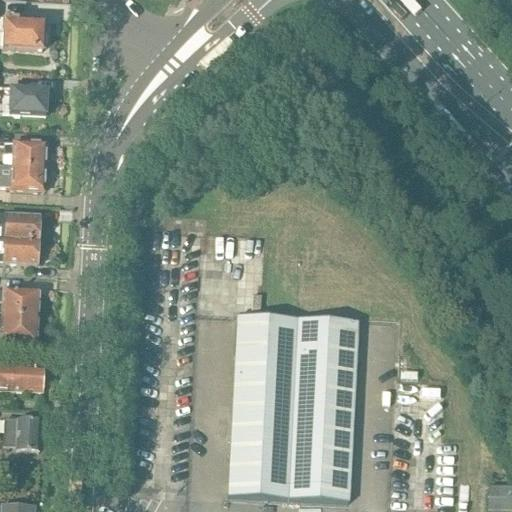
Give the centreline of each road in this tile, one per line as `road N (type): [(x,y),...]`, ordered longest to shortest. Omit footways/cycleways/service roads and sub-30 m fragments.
road 1 (unclassified): [(80,511),(104,173),(124,124),(173,63)]
road 2 (secondary): [(349,0),(511,171)]
road 3 (secondary): [(511,109),(413,0)]
